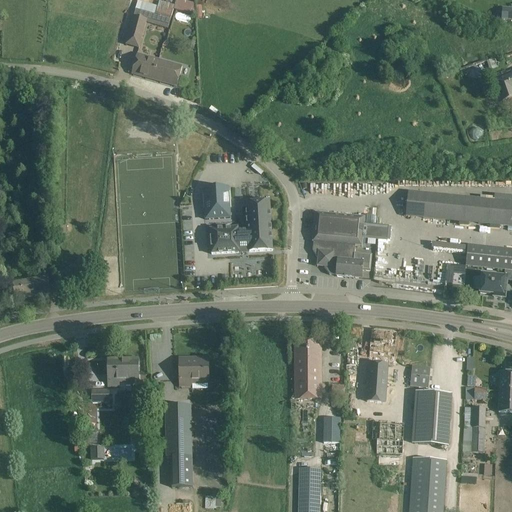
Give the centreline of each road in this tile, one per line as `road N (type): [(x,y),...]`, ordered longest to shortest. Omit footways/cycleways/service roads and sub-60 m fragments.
road 1 (unclassified): [(292,306),(297,208),(294,189),(275,167),(174,105),(122,85),(0,67)]
road 2 (tertiary): [(292,306),(134,313),(0,336)]
road 3 (unknown): [(296,204),(369,198),(388,205),(412,231),(511,242)]
road 4 (tertiary): [(511,334),(413,315),(292,306)]
road 5 (unknown): [(249,151),(238,170),(210,180),(194,202),(198,259),(222,272)]
